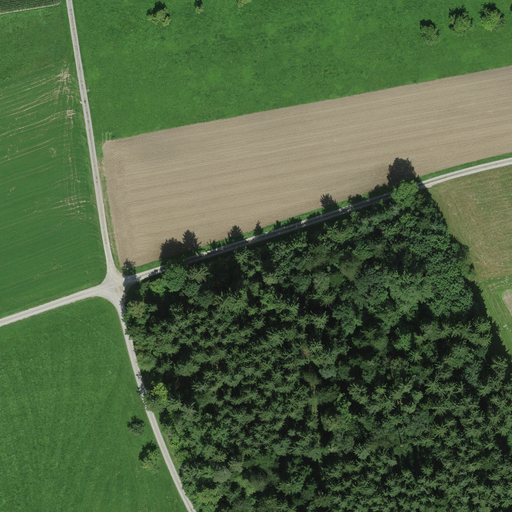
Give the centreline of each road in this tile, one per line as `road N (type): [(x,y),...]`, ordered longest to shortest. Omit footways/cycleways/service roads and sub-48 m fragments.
road 1 (track): [(511,159),(427,175),(0,321)]
road 2 (track): [(70,0),(115,283),(143,396),(188,511)]
